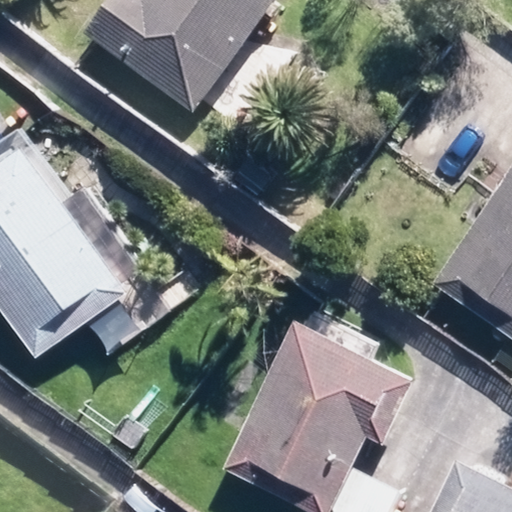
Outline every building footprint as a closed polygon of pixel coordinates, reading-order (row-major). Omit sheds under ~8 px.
[(289,0),(118,0),(100,27),(217,106),(289,0)] [(37,115),(0,139),(0,274),(49,350),(96,319),(112,344),(205,285),(109,136),(68,162),(37,115)] [(511,319),(511,181),(447,274),(511,319)] [(320,295),(241,452),(237,460),(337,511),(336,511),(387,511),(405,477),(375,462),(388,437),(397,441),(440,356),(320,295)] [(511,511),(511,454),(481,439),(442,511),(511,511)]
